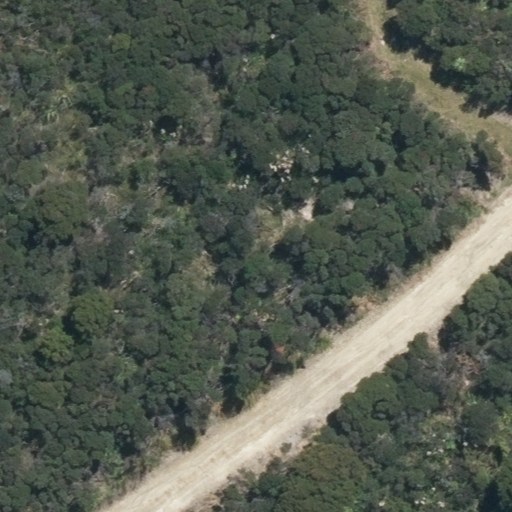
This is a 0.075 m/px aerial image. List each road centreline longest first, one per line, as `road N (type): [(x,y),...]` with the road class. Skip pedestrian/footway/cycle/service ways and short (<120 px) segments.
road 1 (track): [(149,511),(464,289),(511,241)]
road 2 (track): [(511,131),(472,113),(410,61),(399,0)]
